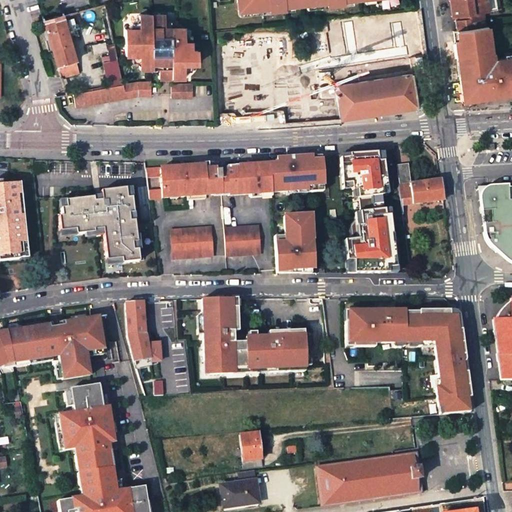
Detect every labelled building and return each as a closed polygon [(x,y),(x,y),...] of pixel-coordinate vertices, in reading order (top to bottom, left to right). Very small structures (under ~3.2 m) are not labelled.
[(448,0),(450,15),(462,13),(462,18),(454,19),(456,29),(485,25),(484,15),(479,15),(479,11),(501,8),(501,4),(497,5),(495,0),(448,0)] [(163,28),(164,14),(138,14),(138,25),(125,25),(124,54),(138,55),(138,69),(158,69),(158,78),(184,78),(184,64),(197,64),(197,50),(191,50),(191,42),(185,42),(185,29),(163,28)] [(60,77),(78,72),(68,36),(63,20),(62,16),(44,21),(45,24),(40,26),(44,39),(48,38),(60,77)] [(75,34),(71,18),(63,20),(68,36),(75,34)] [(485,25),(456,29),(457,39),(453,40),(462,100),(495,95),(495,91),(504,90),(505,94),(511,92),(511,56),(504,57),(504,58),(489,59),(488,49),(490,49),(486,25),(485,25)] [(109,56),(102,57),(108,87),(122,84),(113,44),(107,45),(109,56)] [(276,44),(236,46),(238,77),(278,75),(276,44)] [(400,76),(398,62),(387,64),(387,66),(381,66),(383,78),(400,76)] [(371,80),(370,73),(356,75),(357,83),(371,80)] [(339,119),(417,106),(411,74),(400,76),(383,78),(371,80),(357,83),(334,86),(339,119)] [(74,107),(135,96),(149,96),(149,82),(135,82),(122,84),(108,87),(72,93),(74,107)] [(169,99),(190,99),(190,85),(169,85),(169,99)] [(322,192),(319,161),(310,162),(310,157),(274,160),(275,165),(267,165),(269,193),(284,192),(284,190),(305,189),(305,193),(322,192)] [(269,193),(267,165),(237,167),(237,170),(225,171),(225,175),(218,176),(220,196),(227,195),(227,198),(269,196),(269,193)] [(409,184),(406,165),(396,166),(398,186),(409,184)] [(213,166),(159,169),(160,178),(160,191),(161,199),(169,199),(169,196),(175,195),(175,198),(220,196),(218,176),(218,168),(213,168),(213,166)] [(225,175),(225,171),(237,170),(237,167),(218,168),(218,176),(225,175)] [(145,179),(160,178),(159,169),(144,170),(145,179)] [(0,258),(17,257),(17,251),(21,251),(19,240),(24,240),(21,212),(16,213),(14,192),(19,192),(17,180),(0,181),(0,258)] [(398,186),(400,205),(442,200),(439,180),(409,184),(398,186)] [(511,188),(511,185),(476,187),(483,232),(484,232),(481,190),(511,188)] [(398,186),(378,188),(382,211),(379,211),(383,244),(372,245),(374,263),(400,260),(400,259),(407,258),(400,205),(398,186)] [(125,197),(124,187),(99,190),(100,199),(94,200),(93,196),(64,200),(65,207),(59,208),(61,217),(57,218),(59,233),(68,232),(69,237),(93,234),(92,231),(101,230),(102,233),(105,258),(120,256),(120,261),(137,260),(136,248),(131,249),(130,241),(135,240),(132,220),(127,220),(126,213),(131,212),(130,197),(125,197)] [(511,188),(481,190),(484,232),(483,232),(485,240),(488,245),(490,248),(494,248),(494,252),(495,253),(504,253),(511,253),(511,188)] [(148,201),(161,199),(160,191),(147,191),(148,201)] [(309,216),(281,217),(282,237),(283,241),(272,242),(274,272),(288,271),(298,271),(312,270),(310,242),(306,242),(306,232),(310,232),(309,216)] [(258,256),(257,228),(222,230),(223,258),(258,256)] [(172,260),(211,257),(209,229),(170,231),(172,260)] [(17,251),(17,257),(26,255),(24,240),(19,240),(21,251),(17,251)] [(511,299),(509,300),(509,302),(508,302),(504,305),(500,309),(497,313),(496,315),(495,318),(494,320),(491,320),(499,381),(511,380),(511,299)] [(232,300),(202,300),(202,317),(202,335),(203,363),(205,363),(205,370),(208,370),(208,375),(231,374),(231,369),(267,367),(267,373),(303,372),(303,366),(309,366),(306,331),(287,332),(287,334),(279,334),(279,332),(267,332),(267,337),(244,338),(244,343),(232,343),(232,332),(237,332),(237,324),(235,324),(235,319),(237,319),(238,308),(232,308),(232,300)] [(125,331),(136,369),(152,366),(151,363),(160,362),(158,343),(152,344),(151,334),(150,334),(149,322),(142,323),(141,302),(117,303),(121,321),(125,321),(125,331)] [(440,406),(441,416),(467,413),(465,399),(469,398),(465,373),(461,374),(460,364),(462,363),(463,362),(463,361),(463,360),(460,331),(456,331),(454,318),(448,316),(447,310),(417,310),(417,312),(394,312),(394,313),(384,313),(384,311),(346,312),(346,323),(343,323),(344,344),(418,343),(418,341),(432,341),(433,347),(438,387),(434,387),(436,406),(440,406)] [(454,318),(456,331),(460,331),(458,318),(457,315),(456,312),(454,311),(453,310),(451,310),(447,310),(448,316),(454,318)] [(49,325),(5,331),(11,363),(12,363),(18,362),(56,355),(60,380),(88,376),(86,357),(85,352),(100,350),(106,349),(102,316),(63,322),(63,326),(49,328),(49,325)] [(11,363),(5,331),(0,332),(0,368),(1,368),(0,365),(11,363)] [(109,343),(111,363),(118,362),(116,342),(109,343)] [(146,511),(142,487),(120,490),(114,491),(113,481),(108,451),(116,449),(113,435),(108,436),(105,417),(108,416),(107,407),(100,408),(96,385),(67,389),(68,391),(70,407),(71,413),(56,415),(57,423),(60,423),(63,442),(60,443),(61,451),(77,448),(78,455),(85,496),(80,497),(69,498),(69,499),(55,501),(56,511),(146,511)] [(242,463),(260,460),(257,433),(238,436),(240,450),(241,456),(242,463)] [(412,454),(407,455),(409,468),(416,467),(414,452),(411,453),(412,454)] [(407,455),(401,456),(400,454),(397,454),(397,456),(384,458),(384,456),(381,457),(381,458),(369,460),(368,459),(365,459),(365,461),(355,462),(355,461),(351,461),(352,463),(339,465),(339,463),(336,463),(336,465),(315,468),(320,507),(342,504),(342,505),(345,505),(345,504),(357,502),(357,503),(360,503),(360,501),(371,500),(371,502),(373,501),(373,500),(386,498),(387,499),(390,499),(389,498),(401,496),(402,497),(405,497),(405,496),(413,495),(411,481),(418,480),(416,467),(409,468),(407,455)] [(80,497),(85,496),(78,455),(73,456),(80,497)] [(261,467),(260,460),(242,463),(243,469),(261,467)] [(238,483),(219,486),(222,508),(257,504),(254,481),(253,471),(237,473),(238,483)] [(418,480),(411,481),(413,495),(417,494),(417,496),(420,495),(418,480)]
